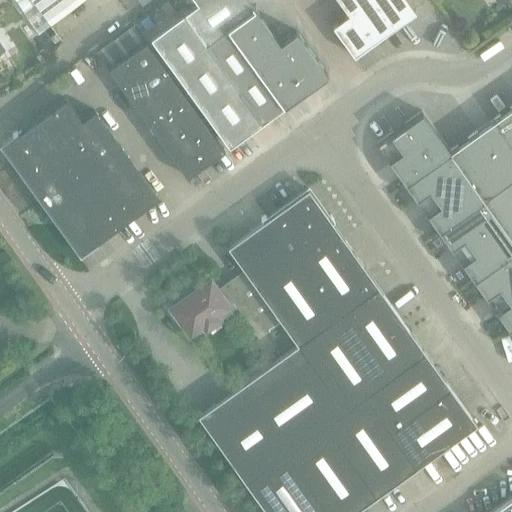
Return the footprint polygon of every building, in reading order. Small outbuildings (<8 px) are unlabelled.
[(31,0),(50,24),(81,0),(31,0)] [(201,0),(197,3),(178,17),(200,48),(255,9),(248,0),(201,0)] [(414,10),(406,0),(336,0),(346,14),(330,26),(352,56),(414,10)] [(38,33),(50,24),(34,3),(23,12),(38,33)] [(255,9),(200,48),(256,126),(327,74),(295,30),(278,42),(255,9)] [(178,17),(150,38),(229,146),(256,126),(200,48),(178,17)] [(145,41),(108,68),(121,86),(159,59),(145,41)] [(159,59),(121,86),(134,104),(172,77),(159,59)] [(172,77),(134,104),(147,122),(185,95),(172,77)] [(185,95),(147,122),(160,140),(198,113),(185,95)] [(14,138),(2,146),(13,161),(41,200),(60,186),(77,173),(70,162),(54,141),(81,121),(81,120),(66,100),(18,135),(17,133),(13,136),(14,138)] [(511,106),(493,120),(511,146),(511,106)] [(81,121),(54,141),(70,162),(110,133),(94,110),(81,120),(81,121)] [(422,112),(376,144),(405,184),(449,152),(449,151),(450,151),(422,112)] [(198,113),(160,140),(173,158),(211,131),(198,113)] [(450,151),(449,151),(449,152),(483,199),(511,178),(511,146),(493,120),(450,151)] [(211,131),(173,158),(186,177),(224,150),(211,131)] [(110,133),(70,162),(77,173),(85,184),(126,154),(110,133)] [(449,152),(405,184),(438,231),(473,207),(472,207),(483,199),(449,152)] [(60,186),(41,200),(80,254),(92,245),(93,247),(97,244),(96,242),(100,240),(117,227),(101,205),(141,176),(126,154),(85,184),(77,173),(60,186)] [(141,176),(101,205),(117,227),(157,198),(141,176)] [(473,207),(438,231),(473,280),(511,252),(511,178),(483,199),(472,207),(473,207)] [(308,187),(267,217),(337,316),(378,287),(308,187)] [(267,217),(227,245),(245,271),(279,319),(281,321),(297,343),(297,344),(298,344),(330,321),(337,316),(267,217)] [(511,252),(473,280),(502,321),(508,329),(511,325),(511,252)] [(181,293),(164,305),(175,321),(176,322),(177,321),(180,319),(182,321),(192,336),(206,326),(208,330),(221,321),(218,317),(232,307),(240,308),(249,321),(259,334),(276,321),(279,319),(245,271),(229,282),(232,287),(221,295),(209,279),(184,297),(181,293)] [(330,321),(298,344),(345,409),(364,395),(425,352),(403,321),(378,287),(337,316),(330,321)] [(297,343),(197,414),(245,481),(285,452),(345,409),(298,344),(297,344),(297,343)] [(425,352),(364,395),(390,431),(450,387),(425,352)] [(450,387),(390,431),(415,466),(476,423),(450,387)] [(345,409),(285,452),(327,511),(350,511),(415,466),(390,431),(364,395),(345,409)] [(327,511),(285,452),(245,481),(266,511),(327,511)] [(511,511),(511,496),(489,511),(511,511)]
